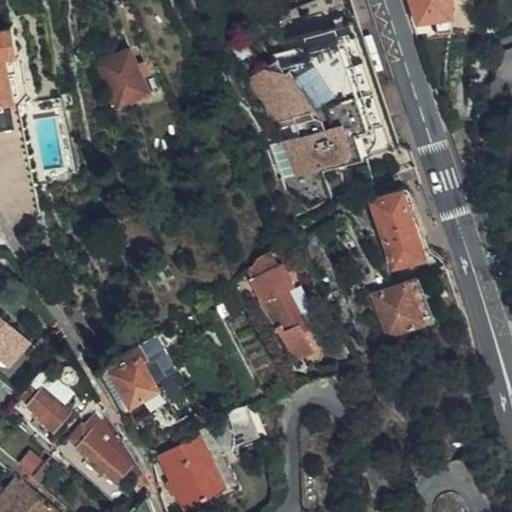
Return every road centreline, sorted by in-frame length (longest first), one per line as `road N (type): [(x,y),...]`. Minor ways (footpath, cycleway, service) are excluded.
road 1 (secondary): [(511,404),(383,0)]
road 2 (residential): [(130,423),(0,226)]
